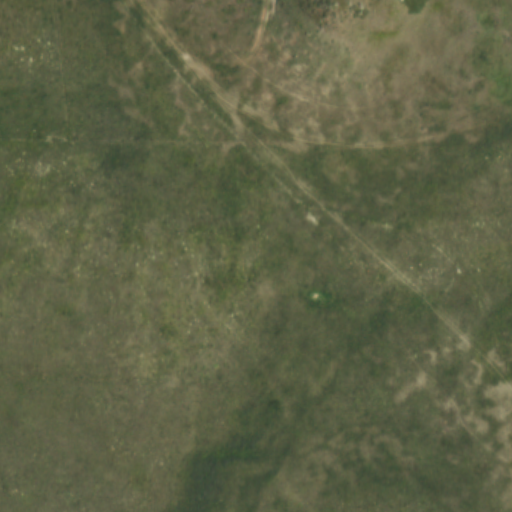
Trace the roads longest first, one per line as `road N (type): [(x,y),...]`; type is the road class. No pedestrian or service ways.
road 1 (track): [(511,119),(406,143),(309,140),(253,117),(213,86),(139,0)]
road 2 (track): [(511,240),(413,170),(355,146)]
